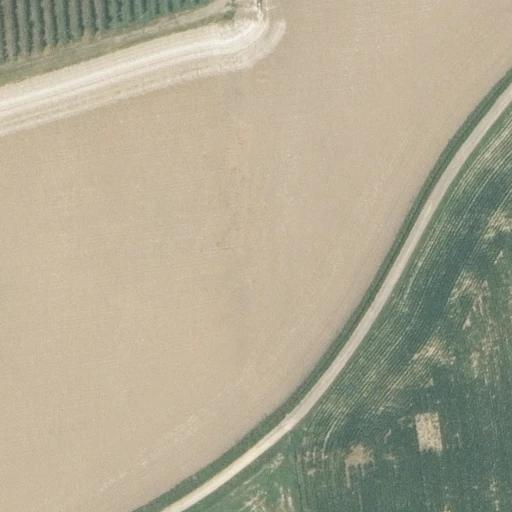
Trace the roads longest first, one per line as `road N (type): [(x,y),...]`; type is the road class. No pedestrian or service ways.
road 1 (unclassified): [(511,90),(457,161),(356,335),(305,403),(170,511)]
road 2 (track): [(225,0),(0,73)]
